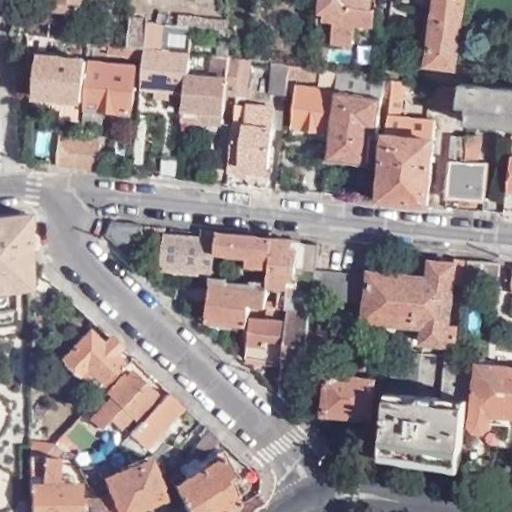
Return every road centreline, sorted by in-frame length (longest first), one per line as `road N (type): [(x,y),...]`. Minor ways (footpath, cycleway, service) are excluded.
road 1 (residential): [(511,241),(78,190),(59,201)]
road 2 (residential): [(59,201),(91,269),(297,464),(322,501)]
road 3 (tertiary): [(458,511),(356,495),(322,501)]
